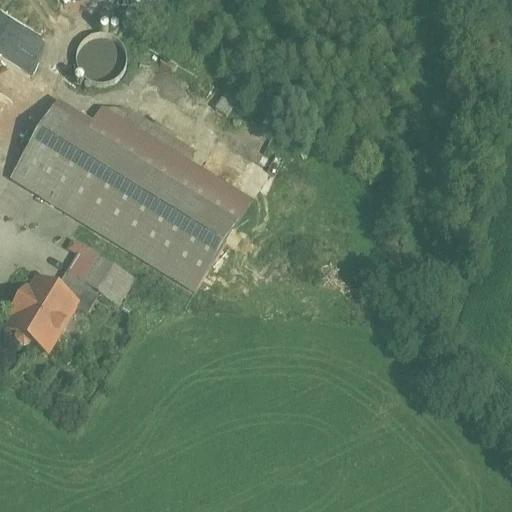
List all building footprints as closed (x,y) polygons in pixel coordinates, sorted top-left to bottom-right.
[(0,60),(0,92),(12,99),(26,74),(0,60)] [(237,103),(226,96),(216,112),(228,119),(237,103)] [(196,154),(128,112),(104,112),(87,140),(54,115),(43,133),(227,247),(251,207),(252,204),(189,165),(196,154)] [(227,247),(43,133),(13,182),(196,296),(227,247)] [(82,287),(100,298),(119,310),(135,285),(98,262),(82,287)] [(67,277),(56,295),(38,284),(31,295),(28,293),(12,318),(16,320),(9,331),(18,337),(17,340),(18,344),(25,348),(29,347),(31,345),(48,355),(61,335),(58,333),(73,309),(88,318),(100,298),(82,287),(67,277)]
